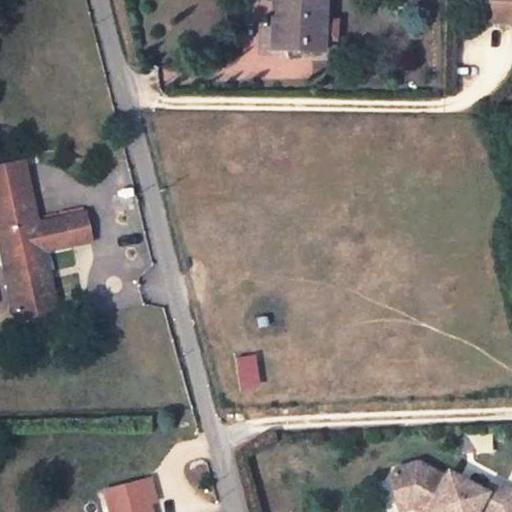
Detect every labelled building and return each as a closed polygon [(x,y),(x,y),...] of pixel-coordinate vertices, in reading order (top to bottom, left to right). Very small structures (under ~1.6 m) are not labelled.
[(272,0),(271,22),(271,48),(283,48),(323,49),(323,36),(324,19),(324,0),(272,0)] [(511,21),(511,0),(489,0),(489,21),(511,21)] [(336,19),(324,19),(323,36),(335,37),(336,19)] [(283,48),(271,48),(271,22),(258,21),(258,53),(283,53),(283,48)] [(0,169),(0,245),(16,319),(55,310),(43,251),(89,241),(82,214),(36,225),(29,194),(22,164),(0,169)] [(388,490),(392,504),(401,509),(412,506),(426,511),(511,511),(511,498),(491,489),(486,500),(468,492),(465,497),(456,493),(459,488),(447,482),(444,487),(417,475),(393,481),(388,490)] [(149,480),(105,493),(109,511),(150,511),(149,504),(155,502),(149,480)]
